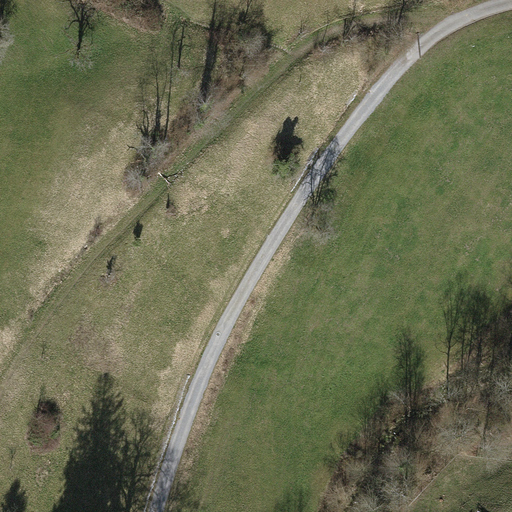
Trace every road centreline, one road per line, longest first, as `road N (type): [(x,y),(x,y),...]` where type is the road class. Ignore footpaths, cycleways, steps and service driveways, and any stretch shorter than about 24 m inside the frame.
road 1 (track): [(153,511),(218,337),(285,219),(406,58),(450,24),(511,3)]
road 2 (track): [(293,57),(339,27),(412,15),(450,24)]
